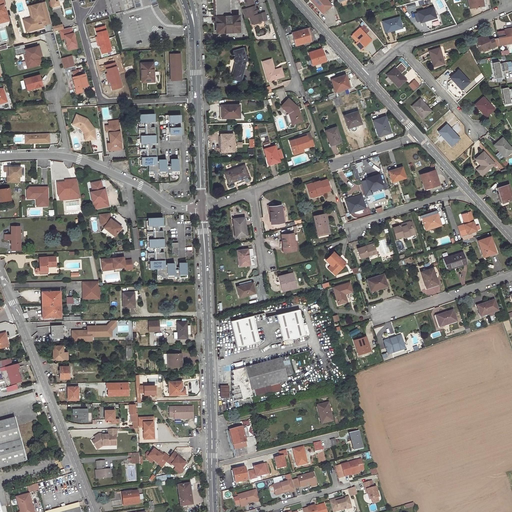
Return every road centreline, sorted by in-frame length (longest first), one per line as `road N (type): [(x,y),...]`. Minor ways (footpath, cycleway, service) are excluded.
road 1 (secondary): [(213,511),(201,207)]
road 2 (residential): [(16,312),(94,511)]
road 3 (residential): [(197,98),(101,102),(78,18)]
road 4 (residential): [(66,155),(170,205),(201,207)]
road 5 (residential): [(386,311),(511,275)]
road 6 (unknown): [(211,465),(337,434)]
road 7 (residential): [(66,155),(59,79),(50,42),(40,37)]
road 8 (residential): [(468,191),(352,225)]
